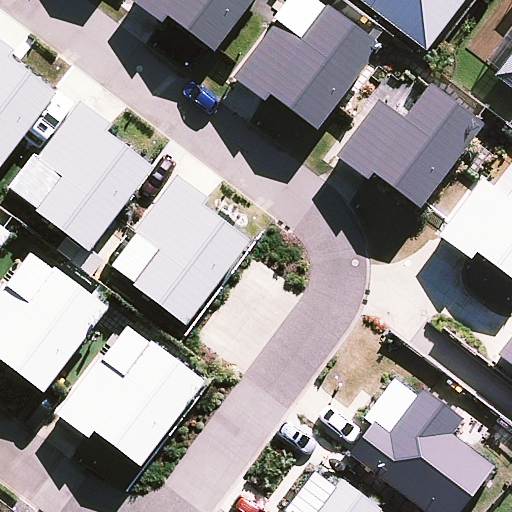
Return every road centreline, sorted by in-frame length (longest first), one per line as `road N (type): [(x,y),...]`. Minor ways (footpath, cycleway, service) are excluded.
road 1 (residential): [(36,0),(309,207),(335,248),(334,295)]
road 2 (residential): [(169,511),(334,295)]
